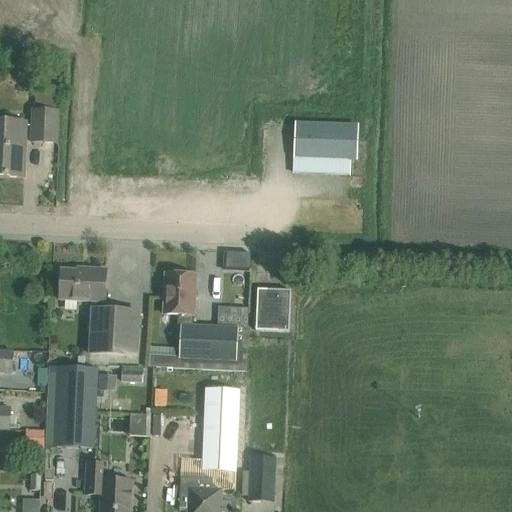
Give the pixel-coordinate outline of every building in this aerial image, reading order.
[(29,75),(48,75),(49,66),(29,65),(29,75)] [(37,93),(37,112),(34,111),(33,144),(57,145),(59,113),(56,113),(56,93),(37,93)] [(0,122),(0,177),(21,179),(23,151),(26,151),(27,124),(0,122)] [(358,160),(359,128),(296,125),(294,173),(351,175),(352,160),(358,160)] [(88,272),(63,271),(61,301),(94,303),(94,311),(93,311),(90,355),(138,357),(140,314),(109,312),(105,306),(107,271),(88,270),(88,272)] [(166,275),(164,315),(179,316),(178,326),(182,327),(180,359),(238,362),(239,329),(194,327),(194,316),(195,316),(197,276),(166,275)] [(292,292),(258,291),(256,332),(290,333),(292,292)] [(27,332),(26,350),(37,350),(37,332),(27,332)] [(0,374),(13,375),(14,353),(0,352),(0,374)] [(58,367),(54,448),(95,450),(98,369),(58,367)] [(146,385),(146,373),(125,375),(125,386),(146,385)] [(0,431),(10,432),(11,409),(0,408),(0,431)] [(231,408),(219,408),(219,419),(230,420),(231,408)] [(231,428),(195,426),(193,451),(229,453),(231,428)] [(25,432),(25,449),(44,449),(44,432),(25,432)] [(251,458),(249,503),(275,504),(277,459),(251,458)] [(88,465),(87,496),(102,496),(101,511),(131,511),(133,482),(106,481),(107,466),(88,465)] [(230,511),(231,501),(222,501),(223,490),(212,490),(213,479),(181,478),(180,511),(181,511),(230,511)]
